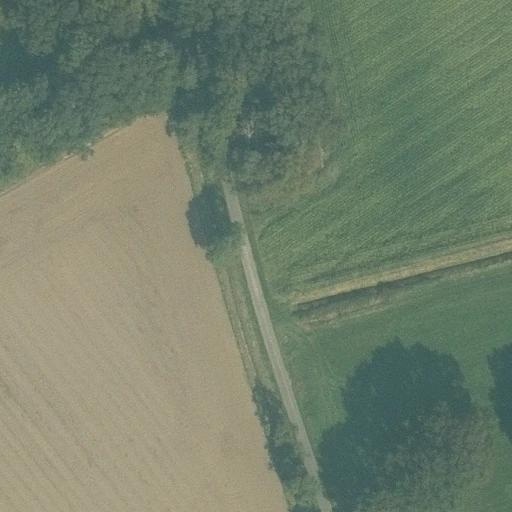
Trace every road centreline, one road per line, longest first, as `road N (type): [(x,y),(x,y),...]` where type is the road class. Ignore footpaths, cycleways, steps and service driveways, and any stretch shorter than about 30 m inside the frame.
road 1 (unclassified): [(324,511),(260,316),(179,0)]
road 2 (unknown): [(0,143),(185,23)]
